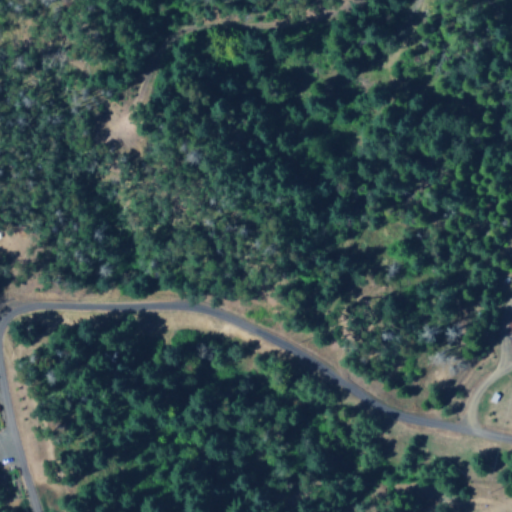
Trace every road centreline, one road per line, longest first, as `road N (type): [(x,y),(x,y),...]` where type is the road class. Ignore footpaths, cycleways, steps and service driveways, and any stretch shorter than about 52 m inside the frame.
road 1 (residential): [(32,511),(0,394),(1,319),(23,308),(191,308),(271,341),(378,409),(511,440)]
road 2 (residential): [(499,365),(511,360),(509,293),(500,310),(499,365)]
